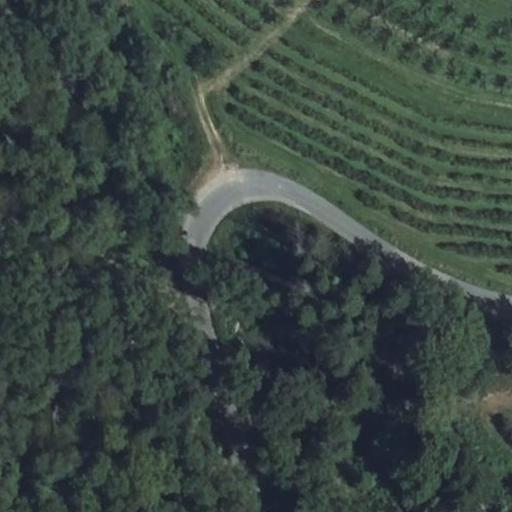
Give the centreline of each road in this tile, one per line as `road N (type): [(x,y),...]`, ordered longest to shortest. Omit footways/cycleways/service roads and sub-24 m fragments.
road 1 (tertiary): [(511,306),(471,302),(282,197),(224,196),(201,218),(195,237),(188,311),(261,511)]
road 2 (track): [(135,0),(218,138),(224,196)]
